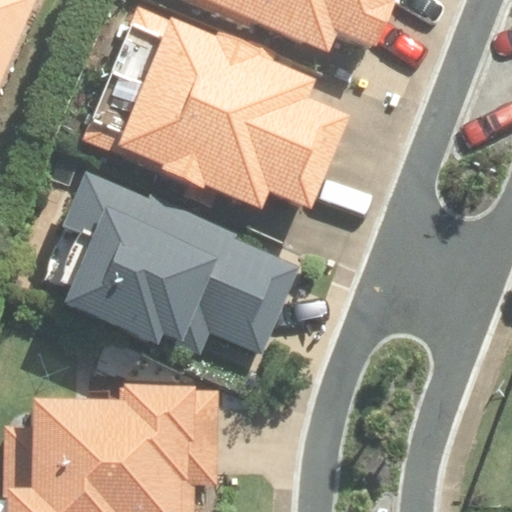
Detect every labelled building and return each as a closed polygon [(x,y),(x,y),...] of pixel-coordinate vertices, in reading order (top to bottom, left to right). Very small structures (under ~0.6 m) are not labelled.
[(0,0),(0,67),(29,0),(0,0)] [(189,0),(321,55),(330,34),(368,50),(389,0),(189,0)] [(207,37),(134,6),(76,138),(152,168),(150,172),(195,191),(197,187),(256,211),(262,195),(303,211),(343,115),(301,100),(309,79),(268,64),(272,53),(247,44),(246,48),(208,31),(207,37)] [(296,268),(231,239),(232,235),(80,170),(53,228),(78,239),(52,305),(149,347),(152,340),(195,355),(205,333),(257,356),(296,268)] [(0,427),(0,511),(190,511),(191,485),(213,486),(216,390),(187,391),(187,388),(115,386),(114,403),(21,401),(22,427),(0,427)]
